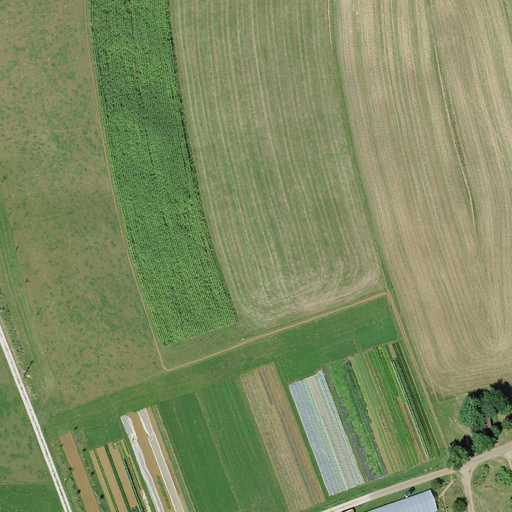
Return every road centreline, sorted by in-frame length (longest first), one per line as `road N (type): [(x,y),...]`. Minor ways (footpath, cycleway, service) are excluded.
road 1 (track): [(66,511),(0,336)]
road 2 (track): [(511,447),(370,498)]
